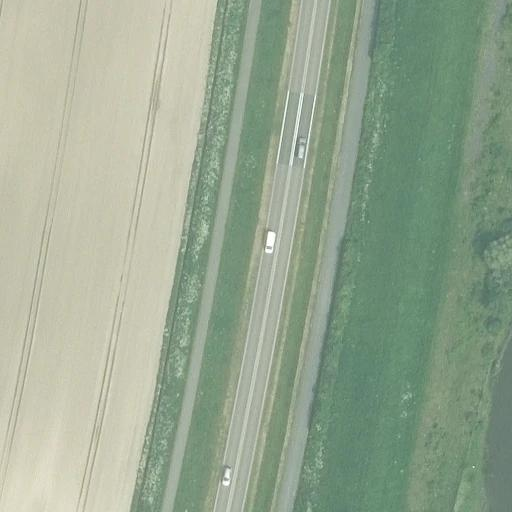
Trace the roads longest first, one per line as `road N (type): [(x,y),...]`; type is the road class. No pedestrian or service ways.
road 1 (unclassified): [(165,511),(255,0)]
road 2 (primary): [(227,511),(315,0)]
road 3 (unclassified): [(283,511),(370,0)]
